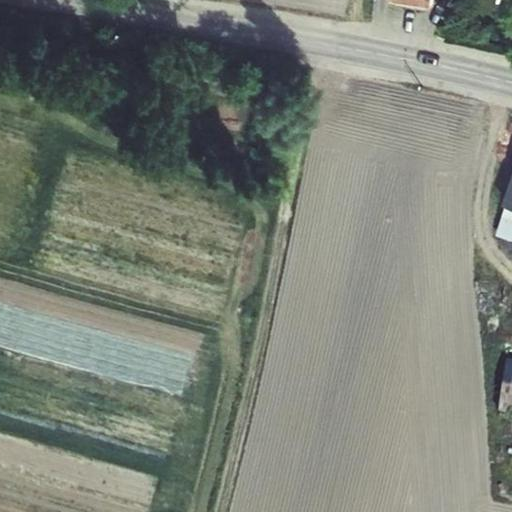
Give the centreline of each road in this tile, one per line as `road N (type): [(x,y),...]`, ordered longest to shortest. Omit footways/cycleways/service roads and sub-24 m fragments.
road 1 (track): [(214,511),(322,45)]
road 2 (tertiary): [(511,84),(60,0)]
